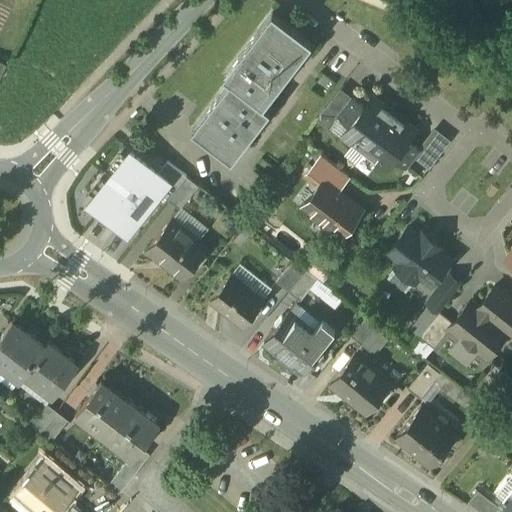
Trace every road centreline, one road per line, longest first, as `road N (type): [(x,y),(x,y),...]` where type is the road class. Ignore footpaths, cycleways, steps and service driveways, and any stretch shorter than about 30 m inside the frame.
road 1 (tertiary): [(427,511),(37,245)]
road 2 (tertiary): [(204,0),(29,189)]
road 3 (residential): [(291,0),(471,135)]
road 4 (residential): [(511,196),(481,239),(426,199)]
